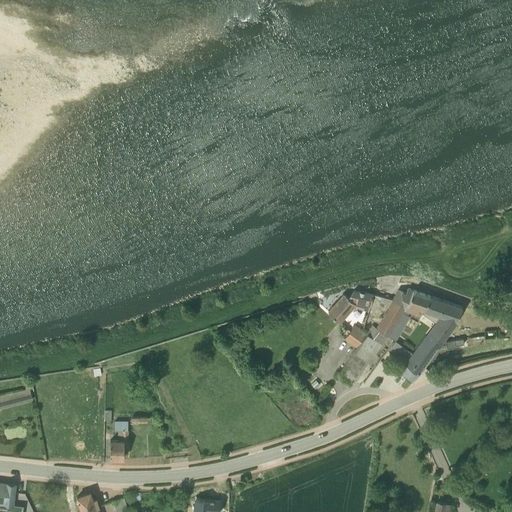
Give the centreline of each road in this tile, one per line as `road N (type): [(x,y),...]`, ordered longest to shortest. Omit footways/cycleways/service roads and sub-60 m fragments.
road 1 (unclassified): [(0,463),(176,472),(329,431)]
road 2 (unclassified): [(396,398),(511,363)]
